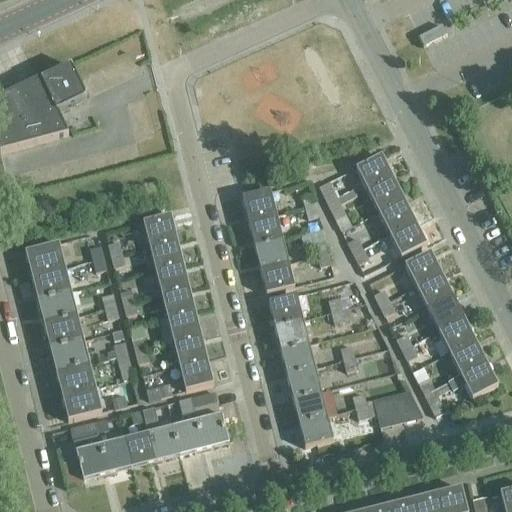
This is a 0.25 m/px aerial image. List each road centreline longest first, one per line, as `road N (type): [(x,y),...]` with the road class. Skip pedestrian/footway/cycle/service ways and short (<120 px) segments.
road 1 (residential): [(276,488),(170,70),(327,0)]
road 2 (residential): [(511,326),(345,0)]
road 3 (residential): [(276,488),(511,431)]
road 4 (residential): [(49,511),(0,328)]
